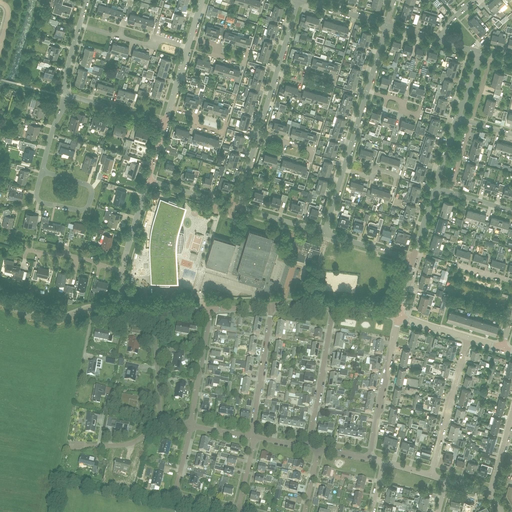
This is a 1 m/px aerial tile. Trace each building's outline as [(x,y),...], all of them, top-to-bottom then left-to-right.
[(56,0),(53,13),(61,15),(62,12),(70,14),(72,7),(62,4),(63,0),(56,0)] [(103,14),(105,6),(106,4),(102,3),(102,1),(99,0),(96,0),(95,6),(98,7),(96,12),(103,14)] [(245,9),(248,0),(241,0),(240,6),(246,7),(245,9)] [(252,7),(254,0),(248,0),(245,9),(248,9),(248,8),(252,9),(252,7)] [(261,12),(263,6),(260,5),(261,1),(257,0),(254,0),(252,7),(258,9),(257,12),(261,12)] [(500,9),(493,0),(488,5),(491,8),(489,10),(493,15),(498,11),(500,9)] [(501,0),(493,0),(500,9),(503,7),(505,5),(501,0)] [(185,10),(187,4),(179,1),(177,7),(175,7),(174,9),(174,10),(182,12),(183,9),(185,10)] [(380,9),(382,4),(373,1),(372,5),(368,4),(367,6),(380,9)] [(412,6),(405,4),(403,10),(412,13),(413,9),(420,11),(421,8),(412,6)] [(275,5),(273,11),(281,14),(283,8),(275,5)] [(108,16),(111,8),(105,6),(103,14),(108,16)] [(114,18),(117,10),(111,8),(108,16),(114,18)] [(123,11),(117,10),(114,18),(121,20),(123,11)] [(184,16),(181,15),(182,12),(174,10),(174,11),(173,13),(175,13),(173,20),(182,22),(184,16)] [(415,16),(416,14),(412,13),(403,10),(402,16),(405,17),(404,20),(407,21),(408,18),(411,19),(412,15),(415,16)] [(428,24),(431,12),(425,10),(424,13),(422,20),(424,21),(424,23),(428,24)] [(279,20),(281,14),(273,11),(271,17),(269,17),(267,16),(266,19),(268,19),(268,20),(275,22),(275,19),(279,20)] [(437,17),(438,14),(431,12),(428,24),(432,25),(433,23),(435,24),(437,17)] [(134,24),(137,15),(130,14),(128,22),(134,24)] [(140,26),(142,17),(137,15),(134,24),(140,26)] [(146,27),(149,17),(143,15),(142,17),(140,26),(146,27)] [(307,15),(306,16),(302,15),(299,25),(309,28),(310,27),(313,17),(307,15)] [(472,27),(481,19),(479,17),(477,15),(468,22),(472,27)] [(180,28),(182,22),(173,20),(166,17),(162,16),(160,22),(164,24),(164,21),(172,24),(172,26),(180,28)] [(155,21),(149,19),(149,17),(146,27),(152,29),(155,21)] [(318,30),(320,23),(321,20),(319,19),(313,17),(310,27),(318,30)] [(483,21),(481,19),(472,27),(476,32),(482,26),(480,24),(483,21)] [(62,39),(66,28),(60,26),(62,22),(56,20),(55,25),(58,25),(54,36),(62,39)] [(274,25),(275,22),(268,20),(267,25),(267,26),(269,26),(268,29),(277,32),(278,29),(277,28),(278,26),(274,25)] [(328,31),(331,22),(324,20),(323,24),(320,23),(318,30),(322,31),(322,28),(328,30),(328,31)] [(333,35),(337,24),(331,22),(328,31),(331,32),(330,34),(333,35)] [(339,36),(343,26),(337,24),(333,35),(335,36),(336,33),(340,34),(339,36)] [(485,24),(482,26),(476,32),(481,36),(487,31),(484,28),(487,26),(485,24)] [(211,36),(215,25),(214,25),(213,28),(210,27),(211,25),(208,25),(208,26),(205,34),(211,36)] [(221,35),(223,28),(220,27),(215,25),(211,36),(217,38),(219,34),(221,35)] [(349,27),(343,26),(339,36),(345,38),(348,39),(350,32),(347,31),(349,27)] [(229,41),(232,31),(231,33),(226,31),(226,29),(223,28),(221,35),(224,36),(223,39),(229,41)] [(276,36),(277,32),(268,29),(266,35),(264,34),(263,37),(269,39),(270,37),(274,38),(275,35),(276,36)] [(235,43),(238,35),(237,35),(238,33),(232,31),(229,41),(235,43)] [(497,43),(500,33),(499,33),(499,36),(496,35),(496,32),(494,31),(491,42),(497,43)] [(363,32),(361,38),(369,40),(371,34),(363,32)] [(503,34),(500,33),(497,43),(503,45),(506,34),(503,33),(503,34)] [(241,45),(243,37),(238,35),(235,43),(241,45)] [(249,39),(243,37),(241,45),(247,47),(248,43),(251,44),(253,37),(250,36),(249,39)] [(269,42),(269,39),(263,37),(262,40),(264,41),(262,47),(270,49),(272,43),(269,42)] [(367,46),(369,40),(361,38),(359,44),(357,43),(353,42),(352,44),(353,44),(353,45),(356,46),(363,48),(364,45),(367,46)] [(399,50),(401,43),(400,43),(400,42),(397,41),(397,42),(393,41),(393,42),(392,42),(391,44),(392,45),(390,51),(394,52),(395,49),(399,50)] [(118,49),(119,45),(120,43),(117,42),(116,45),(113,44),(111,51),(120,54),(121,50),(118,49)] [(409,57),(413,47),(405,44),(403,52),(407,54),(406,57),(409,57)] [(129,48),(119,45),(118,49),(121,50),(120,54),(127,56),(129,48)] [(56,60),(59,48),(52,46),(51,49),(49,49),(48,52),(50,53),(48,58),(56,60)] [(362,51),(363,48),(356,46),(353,55),(364,58),(366,52),(362,51)] [(269,55),(270,49),(262,47),(261,53),(269,55)] [(92,56),(94,51),(94,50),(86,48),(83,57),(87,58),(88,55),(92,56)] [(105,58),(107,52),(101,50),(94,48),(94,50),(94,51),(100,53),(100,54),(106,56),(105,58)] [(299,62),(302,52),(301,54),(296,53),(296,50),(292,48),(289,56),(294,58),(293,61),(299,62)] [(418,56),(418,58),(417,60),(421,61),(421,59),(424,50),(417,48),(415,56),(418,56)] [(139,55),(140,52),(134,50),(131,58),(141,60),(142,56),(139,55)] [(387,64),(395,66),(396,67),(397,62),(397,63),(401,52),(397,51),(394,61),(393,64),(393,66),(387,64)] [(429,51),(427,59),(426,61),(429,62),(430,60),(434,61),(435,61),(437,61),(438,58),(436,57),(437,54),(429,51)] [(149,54),(140,52),(139,55),(142,56),(141,60),(147,62),(149,54)] [(309,61),(311,54),(302,52),(299,62),(305,64),(306,61),(309,61)] [(267,62),(269,55),(261,53),(259,59),(256,58),(255,61),(262,63),(263,60),(267,62)] [(317,68),(320,57),(311,54),(309,61),(312,62),(311,66),(317,68)] [(89,66),(92,56),(88,55),(87,58),(83,57),(81,64),(89,66)] [(362,64),(364,58),(353,55),(355,56),(354,58),(352,59),(351,64),(358,66),(358,63),(362,64)] [(323,70),(326,60),(326,59),(320,57),(317,68),(323,70)] [(446,66),(448,67),(456,70),(458,63),(452,61),(453,59),(447,57),(445,62),(447,62),(446,66)] [(170,65),(171,61),(170,61),(162,58),(161,62),(159,61),(158,64),(165,66),(164,69),(168,70),(169,64),(170,65)] [(201,72),(204,60),(198,58),(196,66),(202,68),(201,72)] [(329,71),(331,63),(332,60),(330,59),(329,60),(329,61),(326,60),(323,70),(329,71)] [(210,73),(212,66),(209,65),(210,62),(204,60),(201,72),(203,72),(205,73),(205,72),(206,72),(210,73)] [(50,68),(51,64),(39,61),(38,65),(42,66),(41,69),(45,71),(45,72),(43,79),(51,81),(54,72),(55,70),(50,68)] [(408,70),(410,62),(406,61),(405,65),(402,64),(401,68),(408,70)] [(339,70),(341,64),(335,62),(334,64),(331,63),(329,71),(332,72),(335,73),(335,72),(336,69),(339,70)] [(261,68),(262,65),(255,63),(254,67),(254,68),(256,68),(255,72),(255,73),(263,76),(264,72),(265,69),(261,68)] [(167,72),(168,70),(164,69),(165,66),(158,64),(160,65),(158,72),(158,74),(166,76),(167,72)] [(220,73),(222,65),(216,64),(215,67),(212,66),(210,73),(213,74),(214,72),(214,71),(217,72),(220,73)] [(357,69),(358,66),(351,64),(350,67),(349,68),(350,70),(349,72),(349,73),(351,73),(351,74),(359,76),(360,72),(360,70),(357,69)] [(225,78),(228,67),(222,65),(220,73),(223,74),(222,77),(224,77),(224,78),(225,78)] [(422,68),(420,74),(426,75),(427,74),(428,75),(429,72),(429,71),(425,69),(426,66),(423,65),(422,68)] [(231,77),(234,69),(228,67),(225,78),(226,78),(227,78),(228,76),(231,77)] [(456,72),(456,70),(448,67),(447,72),(443,71),(442,72),(441,75),(447,77),(448,75),(454,76),(456,72)] [(86,77),(87,72),(88,71),(80,68),(78,72),(77,78),(80,79),(81,76),(86,77)] [(239,75),(239,72),(240,71),(234,69),(231,77),(237,78),(236,81),(240,82),(242,75),(239,75)] [(495,72),(493,78),(502,81),(504,75),(495,72)] [(261,81),(263,76),(255,73),(253,79),(250,78),(261,81)] [(357,82),(359,76),(351,74),(349,79),(357,82)] [(142,78),(130,75),(129,77),(138,79),(136,83),(140,84),(142,78)] [(387,83),(390,84),(392,78),(392,76),(389,75),(388,79),(382,77),(379,86),(386,88),(387,83)] [(447,80),(447,77),(441,75),(440,80),(444,81),(442,86),(438,84),(438,85),(451,88),(453,82),(447,80)] [(83,87),(86,77),(81,76),(80,79),(77,78),(75,84),(83,87)] [(259,88),(261,81),(250,78),(249,84),(248,87),(255,89),(256,86),(259,88)] [(397,93),(401,79),(395,78),(391,91),(397,93)] [(500,89),(502,81),(493,78),(491,85),(496,87),(494,93),(502,96),(503,93),(501,92),(502,90),(500,89)] [(156,79),(155,82),(152,81),(151,84),(159,86),(158,89),(161,91),(164,81),(156,79)] [(355,88),(357,82),(349,79),(347,85),(345,84),(344,88),(350,90),(351,87),(355,88)] [(404,93),(407,81),(401,79),(397,93),(397,92),(400,93),(401,92),(404,93)] [(106,90),(108,82),(102,80),(102,84),(98,83),(96,91),(102,92),(103,89),(106,90)] [(112,95),(114,87),(111,86),(111,84),(111,83),(109,82),(108,82),(106,90),(103,89),(102,92),(112,95)] [(415,97),(418,88),(419,84),(413,82),(409,95),(415,97)] [(160,97),(161,91),(158,89),(159,86),(151,84),(152,85),(151,87),(153,88),(151,94),(160,97)] [(286,93),(290,94),(292,86),(286,85),(285,88),(280,87),(278,94),(285,96),(286,93)] [(449,95),(451,88),(438,85),(437,89),(437,90),(436,91),(436,94),(434,93),(442,96),(443,93),(449,95)] [(298,100),(300,93),(297,92),(298,88),(292,86),(290,94),(295,96),(295,99),(298,100)] [(254,92),(255,89),(248,87),(247,90),(249,91),(248,97),(256,99),(257,93),(254,92)] [(424,89),(418,88),(415,97),(418,98),(419,97),(422,98),(424,89)] [(124,95),(125,91),(119,89),(116,97),(126,100),(127,96),(124,95)] [(307,102),(310,92),(304,90),(303,94),(300,93),(298,100),(307,102)] [(342,93),(345,94),(343,100),(351,102),(353,96),(349,95),(350,92),(343,90),(342,93)] [(135,93),(125,91),(124,95),(127,96),(126,100),(132,102),(135,93)] [(313,104),(316,93),(310,92),(307,102),(313,104)] [(191,106),(193,98),(194,95),(188,93),(184,104),(191,106)] [(201,105),(203,98),(202,97),(203,94),(201,93),(199,99),(193,98),(191,106),(197,108),(198,104),(201,105)] [(319,103),(322,95),(316,93),(313,104),(313,101),(319,103)] [(441,98),(442,96),(434,93),(433,93),(432,95),(435,96),(434,99),(435,99),(434,103),(445,107),(447,100),(441,98)] [(494,108),(496,101),(498,102),(499,98),(501,99),(502,96),(494,93),(492,100),(487,99),(485,105),(494,108)] [(328,97),(322,95),(319,103),(322,104),(322,107),(328,109),(330,102),(327,101),(328,97)] [(254,105),(256,99),(248,97),(246,103),(254,105)] [(33,115),(43,118),(46,107),(40,106),(41,101),(35,99),(32,99),(31,98),(29,107),(32,108),(35,109),(33,115)] [(208,111),(211,103),(205,101),(206,98),(203,98),(201,105),(203,105),(202,109),(208,111)] [(349,108),(351,102),(343,100),(342,103),(340,102),(340,105),(341,106),(349,108)] [(214,113),(217,105),(211,103),(208,111),(214,113)] [(214,113),(220,115),(224,103),(223,106),(217,105),(214,113)] [(230,113),(232,107),(229,106),(229,104),(224,103),(220,115),(226,116),(227,112),(230,113)] [(252,111),(254,105),(246,103),(244,109),(242,108),(241,111),(248,113),(248,110),(252,111)] [(443,113),(445,107),(434,103),(434,104),(437,104),(435,109),(432,108),(430,112),(436,114),(437,112),(443,113)] [(492,115),(494,108),(485,105),(483,112),(492,115)] [(347,114),(349,108),(341,106),(339,111),(337,110),(336,113),(343,115),(344,113),(347,114)] [(247,116),(248,113),(241,111),(239,110),(238,113),(238,114),(238,117),(241,118),(241,121),(249,123),(251,117),(247,116)] [(369,120),(375,122),(374,126),(377,127),(380,118),(377,117),(379,112),(376,111),(375,112),(372,111),(369,120)] [(83,122),(86,123),(88,118),(84,117),(85,116),(78,113),(76,118),(72,117),(68,128),(77,131),(80,121),(83,122)] [(342,118),(343,115),(336,113),(335,117),(335,116),(333,122),(336,123),(344,126),(346,119),(342,118)] [(440,120),(437,119),(438,117),(430,114),(429,120),(431,120),(430,124),(439,127),(440,124),(439,123),(440,120)] [(387,125),(390,116),(387,115),(387,116),(384,115),(381,123),(387,125)] [(390,129),(393,130),(396,118),(390,116),(387,125),(391,126),(390,129)] [(106,136),(108,129),(104,128),(106,122),(94,118),(91,127),(101,130),(99,134),(106,136)] [(38,132),(40,127),(32,125),(33,121),(32,120),(26,119),(24,124),(28,125),(25,137),(32,139),(35,140),(37,131),(38,132)] [(405,131),(408,121),(405,120),(405,121),(402,120),(399,129),(405,131)] [(247,129),(249,123),(241,121),(239,126),(236,125),(235,129),(242,131),(243,128),(247,129)] [(411,122),(408,121),(405,131),(412,133),(414,124),(411,123),(411,122)] [(278,132),(281,124),(275,122),(272,130),(278,132)] [(288,131),(290,124),(287,123),(286,126),(281,124),(278,132),(284,134),(286,130),(288,131)] [(342,132),(344,126),(336,123),(335,126),(333,126),(332,129),(334,129),(342,132)] [(124,137),(127,128),(115,124),(112,134),(124,137)] [(296,137),(299,127),(290,124),(288,131),(291,132),(290,135),(296,137)] [(438,130),(439,127),(430,124),(428,130),(436,132),(437,129),(438,130)] [(302,139),(304,131),(299,129),(300,127),(299,127),(296,137),(302,139)] [(180,141),(183,130),(177,128),(175,136),(174,138),(177,138),(177,136),(181,138),(180,140),(180,141)] [(308,141),(310,133),(308,132),(308,130),(305,129),(305,131),(304,131),(302,139),(308,141)] [(340,137),(342,132),(334,129),(332,135),(330,134),(329,137),(336,139),(337,136),(340,137)] [(189,143),(191,136),(188,135),(190,131),(183,130),(180,141),(186,142),(189,143)] [(310,133),(308,141),(314,143),(315,139),(318,140),(320,133),(311,130),(310,133)] [(146,142),(148,134),(137,131),(135,139),(146,142)] [(235,131),(234,134),(233,136),(234,137),(236,138),(235,140),(243,143),(244,137),(241,136),(242,133),(235,131)] [(199,143),(201,135),(195,133),(194,137),(191,136),(189,143),(192,144),(198,145),(199,143)] [(205,145),(207,137),(201,135),(199,143),(205,145)] [(435,138),(426,136),(425,135),(423,141),(434,145),(435,142),(434,141),(435,138)] [(485,141),(486,138),(479,136),(478,139),(475,138),(473,145),(481,147),(483,141),(485,141)] [(211,146),(213,138),(207,137),(205,145),(211,146)] [(335,142),(336,139),(329,137),(328,140),(330,141),(329,147),(337,149),(338,143),(335,142)] [(219,152),(221,145),(218,144),(219,140),(213,138),(211,146),(217,148),(216,151),(219,152)] [(72,156),(77,142),(71,140),(70,145),(62,142),(59,153),(62,154),(62,153),(72,156)] [(241,149),(243,143),(235,140),(234,144),(233,143),(231,145),(229,149),(236,151),(237,148),(241,149)] [(32,159),(34,150),(32,150),(30,149),(32,143),(22,141),(20,149),(24,150),(22,160),(31,162),(32,159)] [(365,158),(369,142),(366,141),(365,146),(364,149),(361,148),(359,155),(359,156),(365,158)] [(433,148),(434,145),(423,141),(421,147),(431,150),(432,147),(433,148)] [(377,150),(374,149),(371,149),(373,143),(369,142),(365,158),(370,160),(371,159),(372,156),(375,157),(377,150)] [(499,156),(503,143),(497,142),(495,150),(498,152),(497,155),(499,156)] [(506,154),(509,145),(503,143),(499,156),(500,156),(501,152),(506,154)] [(480,153),(481,147),(473,145),(471,150),(480,153)] [(236,153),(236,151),(229,149),(223,147),(222,150),(228,152),(227,155),(230,155),(229,158),(227,158),(237,161),(239,155),(236,153)] [(335,155),(337,149),(329,147),(327,153),(324,152),(323,155),(330,157),(331,154),(335,155)] [(430,153),(431,150),(421,147),(421,148),(420,151),(422,151),(421,154),(430,157),(431,154),(430,153)] [(478,159),(480,153),(471,150),(469,157),(472,158),(471,161),(478,163),(479,160),(478,159)] [(386,163),(389,152),(388,155),(386,154),(384,153),(379,151),(378,157),(381,158),(380,161),(383,162),(382,163),(385,164),(386,163)] [(391,166),(395,154),(394,156),(392,155),(392,153),(389,152),(386,163),(389,164),(388,165),(391,166)] [(269,164),(271,156),(265,154),(264,157),(260,156),(258,163),(262,164),(263,162),(269,164)] [(402,165),(404,159),(401,158),(398,157),(398,155),(395,154),(391,166),(392,165),(395,166),(394,167),(397,168),(398,167),(399,164),(402,165)] [(430,160),(430,157),(421,154),(419,160),(427,163),(428,160),(430,160)] [(86,156),(82,170),(90,172),(92,165),(95,166),(98,157),(91,155),(91,157),(86,156)] [(104,164),(102,170),(110,173),(114,160),(106,158),(107,156),(103,155),(100,163),(104,164)] [(277,169),(279,162),(276,162),(277,158),(271,156),(269,164),(275,166),(274,168),(277,169)] [(488,164),(496,167),(497,164),(495,163),(497,158),(490,156),(488,164)] [(324,161),(323,167),(331,169),(333,163),(329,162),(330,159),(323,157),(322,160),(324,161)] [(236,167),(237,161),(227,158),(224,167),(225,167),(231,169),(232,166),(236,167)] [(287,169),(289,161),(283,159),(282,163),(279,162),(277,169),(276,172),(276,173),(279,174),(280,170),(283,171),(284,169),(287,169)] [(199,171),(202,160),(203,160),(201,160),(200,163),(198,170),(193,169),(192,173),(186,171),(185,174),(184,173),(183,174),(182,174),(181,177),(181,178),(182,179),(187,180),(187,179),(192,181),(194,177),(197,178),(199,171)] [(292,171),(295,163),(289,161),(287,169),(292,171)] [(477,166),(478,163),(471,161),(470,163),(467,163),(466,169),(474,171),(476,165),(477,166)] [(139,164),(131,162),(127,176),(135,178),(139,164)] [(169,171),(168,174),(174,175),(176,170),(173,169),(174,165),(167,163),(165,170),(169,171)] [(298,173),(301,165),(295,163),(292,171),(298,173)] [(20,170),(17,182),(25,184),(29,172),(23,170),(24,167),(17,165),(16,170),(19,170),(19,169),(20,170)] [(307,167),(301,165),(298,173),(301,174),(301,176),(307,178),(309,171),(306,170),(307,167)] [(417,166),(416,172),(425,175),(426,172),(425,171),(426,168),(417,166)] [(329,175),(331,169),(323,167),(321,173),(318,172),(317,175),(324,177),(325,174),(329,175)] [(472,177),(474,171),(466,169),(464,175),(472,177)] [(424,178),(425,175),(416,172),(414,178),(422,181),(423,177),(424,178)] [(210,186),(213,175),(211,174),(209,178),(205,177),(204,181),(203,181),(202,184),(210,186)] [(324,180),(324,177),(317,175),(316,178),(319,179),(317,185),(325,187),(327,181),(324,180)] [(473,189),(475,181),(471,180),(472,177),(464,175),(462,181),(465,182),(464,185),(464,186),(473,189)] [(228,191),(231,183),(227,182),(228,179),(221,178),(218,188),(226,191),(226,190),(228,191)] [(491,192),(493,184),(487,182),(488,180),(483,179),(481,186),(485,187),(484,190),(491,192)] [(353,196),(358,182),(352,180),(352,181),(351,181),(349,188),(351,188),(351,191),(352,192),(351,195),(353,196)] [(364,183),(358,182),(353,196),(356,197),(357,193),(358,194),(359,191),(361,191),(361,194),(364,195),(366,189),(363,188),(364,185),(363,185),(364,183)] [(412,187),(411,192),(419,195),(421,188),(415,186),(415,184),(409,182),(408,186),(412,187)] [(501,192),(503,185),(500,184),(499,185),(493,184),(491,192),(497,194),(498,191),(501,192)] [(21,202),(23,193),(16,191),(17,187),(9,185),(7,191),(10,192),(8,198),(21,202)] [(324,193),(325,187),(317,185),(316,191),(313,190),(312,193),(319,195),(320,192),(324,193)] [(509,197),(511,189),(505,187),(506,186),(503,185),(501,192),(504,192),(503,195),(509,197)] [(374,202),(378,188),(378,189),(375,188),(376,187),(373,186),(372,187),(371,190),(368,189),(366,195),(369,196),(369,197),(373,198),(372,201),(374,202)] [(382,197),(384,191),(381,190),(382,189),(378,188),(374,202),(375,202),(375,199),(378,200),(377,202),(380,203),(382,197)] [(122,206),(127,193),(117,190),(113,204),(122,206)] [(261,201),(263,195),(266,196),(267,191),(262,190),(261,193),(255,192),(253,199),(261,201)] [(384,190),(384,191),(382,197),(385,198),(384,203),(387,203),(387,202),(390,203),(392,197),(389,196),(390,193),(387,192),(388,191),(384,190)] [(417,201),(419,195),(411,192),(410,192),(407,191),(406,196),(405,196),(404,200),(410,202),(411,199),(417,201)] [(273,197),(271,204),(279,207),(281,201),(286,202),(288,196),(282,194),(281,199),(273,197)] [(159,285),(169,285),(169,283),(177,282),(175,254),(176,254),(177,252),(181,251),(182,248),(183,244),(184,240),(184,236),(184,232),(179,231),(179,228),(178,227),(185,207),(177,205),(178,203),(169,200),(168,202),(161,200),(154,221),(153,226),(152,231),(151,235),(151,239),(151,241),(150,243),(150,244),(150,249),(150,255),(152,283),(159,283),(159,285)] [(303,208),(305,202),(299,200),(298,204),(292,203),(290,210),(298,212),(300,207),(303,208)] [(409,205),(410,202),(404,200),(402,205),(406,206),(405,211),(413,213),(415,206),(409,205)] [(444,202),(442,208),(451,211),(453,204),(444,202)] [(316,218),(319,210),(316,209),(317,206),(309,204),(307,211),(311,212),(309,216),(313,217),(316,218)] [(109,208),(108,211),(107,211),(105,218),(109,219),(108,225),(116,227),(120,215),(115,214),(116,210),(109,208)] [(449,217),(451,211),(442,208),(440,214),(449,217)] [(11,228),(14,218),(10,217),(10,214),(10,209),(4,210),(2,215),(4,216),(2,226),(11,228)] [(471,221),(474,212),(468,210),(465,219),(470,220),(469,223),(468,226),(470,227),(471,224),(472,221),(471,221)] [(411,220),(413,213),(405,211),(404,215),(400,214),(398,219),(404,221),(405,218),(411,220)] [(349,219),(350,215),(342,212),(341,217),(341,216),(338,224),(346,227),(349,219)] [(477,223),(480,214),(474,212),(471,221),(472,221),(475,222),(475,225),(477,226),(478,223),(477,223)] [(35,229),(37,215),(32,214),(26,213),(24,227),(32,228),(35,229)] [(486,216),(480,214),(477,223),(478,223),(482,224),(481,227),(485,228),(487,222),(484,221),(486,216)] [(48,223),(49,218),(42,216),(41,223),(44,224),(43,231),(59,234),(60,225),(48,223)] [(495,228),(498,219),(492,217),(490,223),(487,222),(485,228),(488,229),(489,226),(493,228),(493,230),(495,231),(496,228),(495,228)] [(363,224),(364,221),(364,220),(361,219),(355,218),(354,222),(355,222),(353,229),(361,231),(363,224)] [(383,219),(380,218),(378,223),(377,223),(376,224),(375,224),(375,223),(370,222),(369,222),(368,226),(369,226),(367,233),(375,235),(377,228),(380,229),(383,219)] [(439,218),(437,224),(446,227),(448,221),(439,218)] [(501,230),(504,221),(498,219),(495,228),(496,228),(499,229),(498,232),(501,233),(502,230),(501,230)] [(510,223),(504,221),(501,230),(502,230),(505,231),(504,234),(509,235),(511,229),(508,228),(510,223)] [(70,228),(69,234),(68,239),(72,240),(73,235),(74,231),(84,233),(86,225),(74,223),(74,224),(69,223),(68,227),(70,228)] [(444,234),(446,227),(437,224),(435,231),(444,234)] [(394,235),(396,227),(391,226),(390,231),(383,229),(381,237),(389,240),(391,234),(394,235)] [(242,237),(240,245),(235,244),(214,237),(205,265),(227,271),(227,270),(232,272),(232,274),(239,276),(239,278),(238,280),(259,286),(258,288),(265,290),(265,288),(271,290),(273,282),(269,280),(275,261),(280,244),(272,242),(273,238),(249,231),(246,238),(242,237)] [(404,244),(406,237),(405,237),(406,234),(398,231),(395,241),(404,244)] [(112,238),(104,236),(102,235),(101,238),(104,239),(102,243),(103,243),(102,248),(110,250),(111,245),(110,245),(112,238)] [(434,235),(432,241),(441,244),(443,237),(434,235)] [(296,257),(306,259),(308,249),(310,250),(309,254),(316,256),(319,246),(313,244),(313,241),(298,237),(295,246),(298,247),(296,257)] [(439,250),(441,244),(432,241),(430,247),(436,249),(435,253),(441,255),(442,251),(439,250)] [(462,258),(466,245),(463,244),(461,250),(457,249),(455,256),(462,258)] [(471,253),(467,252),(469,246),(466,245),(462,258),(468,260),(471,253)] [(488,258),(485,257),(486,251),(483,250),(482,254),(482,256),(481,256),(479,264),(486,266),(488,258)] [(506,263),(502,262),(505,254),(504,254),(504,252),(502,251),(501,253),(497,269),(503,271),(506,263)] [(497,269),(501,253),(499,253),(498,252),(496,260),(492,259),(490,267),(497,269)] [(348,268),(352,254),(347,253),(343,266),(348,268)] [(479,264),(481,256),(475,254),(473,262),(479,264)] [(427,258),(425,264),(433,267),(437,268),(437,265),(434,264),(435,261),(438,262),(439,259),(432,257),(431,260),(427,258)] [(13,265),(14,262),(4,260),(4,263),(6,264),(4,271),(14,273),(13,280),(22,282),(22,279),(25,280),(26,272),(24,271),(19,270),(20,266),(13,265)] [(338,281),(336,289),(367,296),(369,287),(366,287),(367,282),(374,284),(377,272),(379,272),(381,264),(373,262),(373,264),(360,261),(358,269),(352,268),(351,273),(346,272),(345,274),(337,272),(335,281),(338,281)] [(432,272),(433,267),(425,264),(423,270),(432,272)] [(323,265),(321,272),(330,274),(331,267),(323,265)] [(47,278),(49,270),(38,267),(37,272),(34,272),(32,279),(37,280),(37,276),(47,278)] [(64,286),(67,274),(58,272),(55,284),(64,286)] [(422,274),(420,280),(429,282),(430,276),(422,274)] [(80,277),(79,281),(77,280),(75,285),(78,286),(77,289),(80,290),(79,294),(84,295),(84,291),(85,291),(88,279),(80,277)] [(446,284),(447,279),(441,277),(440,280),(438,280),(437,282),(432,281),(431,283),(438,285),(442,286),(445,287),(446,284)] [(427,288),(429,282),(420,280),(419,286),(427,288)] [(106,287),(107,283),(97,281),(96,285),(93,285),(92,291),(105,294),(107,287),(106,287)] [(422,295),(420,302),(427,304),(429,300),(432,302),(434,296),(427,294),(426,297),(422,295)] [(426,308),(427,304),(420,302),(418,309),(422,310),(421,313),(428,315),(430,309),(426,308)] [(239,315),(238,323),(242,324),(243,317),(249,318),(253,318),(254,317),(258,317),(258,316),(253,316),(250,315),(249,316),(242,315),(242,316),(239,315)] [(219,318),(217,326),(221,326),(220,330),(236,333),(237,329),(233,328),(234,326),(230,326),(231,320),(219,318)] [(195,330),(196,325),(190,324),(189,327),(181,325),(181,324),(177,323),(176,331),(183,332),(182,333),(188,334),(189,329),(195,330)] [(113,336),(109,335),(109,333),(96,330),(94,338),(107,341),(107,342),(111,342),(113,336)] [(321,340),(322,332),(316,331),(312,330),(311,334),(315,335),(314,339),(321,340)] [(413,330),(411,338),(417,340),(419,332),(413,330)] [(225,341),(226,336),(222,335),(215,334),(214,337),(213,342),(214,342),(221,343),(224,343),(225,343),(225,341)] [(344,340),(344,337),(344,336),(342,336),(337,335),(335,342),(348,344),(348,343),(349,343),(350,341),(349,341),(344,340)] [(432,344),(434,337),(430,336),(429,340),(427,340),(426,342),(429,343),(432,344)] [(137,354),(139,343),(140,343),(141,339),(135,338),(129,337),(128,341),(130,342),(127,352),(137,354)] [(248,343),(247,346),(256,347),(257,339),(251,338),(250,343),(248,343)] [(415,347),(417,340),(411,338),(409,345),(415,347)] [(457,345),(454,344),(455,341),(448,339),(447,340),(448,340),(447,341),(447,342),(448,343),(450,343),(449,347),(442,345),(441,348),(455,351),(457,345)] [(342,350),(343,343),(348,344),(335,342),(334,349),(342,350)] [(255,354),(256,347),(247,346),(247,349),(249,349),(248,353),(255,354)] [(381,355),(382,349),(372,347),(371,351),(375,351),(375,354),(381,355)] [(454,357),(455,351),(441,348),(441,351),(448,352),(447,356),(454,357)] [(284,352),(284,351),(275,349),(274,358),(280,359),(281,352),(284,352)] [(211,357),(216,357),(215,360),(223,362),(223,358),(220,358),(221,351),(212,350),(211,357)] [(317,359),(318,352),(307,350),(311,351),(310,357),(317,359)] [(471,357),(480,360),(481,356),(479,355),(480,352),(473,350),(471,357)] [(172,368),(175,368),(174,372),(180,373),(180,369),(182,356),(183,356),(184,352),(177,351),(176,355),(174,355),(172,368)] [(346,357),(350,358),(350,354),(344,353),(342,353),(341,356),(333,355),(332,361),(345,363),(346,357)] [(379,367),(380,360),(371,358),(369,365),(373,366),(379,367)] [(96,363),(98,363),(98,364),(101,365),(102,361),(99,360),(93,359),(92,362),(89,361),(87,374),(94,375),(96,363)] [(247,359),(246,363),(241,362),(241,365),(252,367),(254,360),(247,359)] [(307,364),(307,362),(307,361),(310,362),(302,360),(302,361),(301,361),(301,360),(299,360),(299,362),(301,362),(300,366),(306,367),(306,371),(305,373),(310,374),(310,371),(314,372),(315,365),(307,364)] [(484,369),(485,366),(480,364),(474,363),(473,366),(469,365),(467,372),(474,374),(474,373),(477,374),(478,368),(481,369),(481,368),(484,369)] [(134,381),(136,371),(138,372),(139,366),(126,364),(125,369),(127,369),(125,380),(134,381)] [(221,371),(218,370),(218,366),(210,364),(208,371),(213,372),(212,375),(219,376),(221,371)] [(251,375),(252,367),(241,365),(240,368),(245,369),(245,374),(251,375)] [(448,375),(450,369),(433,365),(435,366),(435,368),(439,369),(439,370),(442,370),(441,374),(448,375)] [(313,383),(314,377),(300,374),(298,382),(304,383),(304,382),(313,383)] [(330,374),(329,380),(342,382),(342,380),(337,379),(338,375),(330,374)] [(473,379),(472,379),(466,377),(464,384),(470,386),(473,387),(475,380),(478,381),(480,377),(474,376),(473,379)] [(444,387),(445,381),(435,378),(434,382),(430,381),(428,381),(427,383),(444,387)] [(219,385),(219,381),(207,379),(205,388),(212,389),(213,384),(219,385)] [(505,379),(503,387),(509,388),(511,381),(505,379)] [(187,391),(183,390),(184,386),(185,386),(186,382),(179,381),(179,385),(176,385),(174,397),(182,399),(182,395),(186,396),(187,391)] [(369,389),(375,390),(376,384),(366,382),(363,381),(363,384),(364,384),(365,385),(366,387),(367,388),(369,389)] [(486,387),(484,392),(488,393),(494,394),(494,392),(492,391),(489,390),(489,388),(490,383),(487,382),(486,387)] [(442,393),(444,387),(427,383),(429,383),(428,386),(429,386),(433,387),(433,388),(436,388),(435,391),(442,393)] [(104,396),(106,388),(94,386),(91,401),(99,403),(101,396),(104,396)] [(507,396),(509,388),(503,387),(501,394),(507,396)] [(462,389),(461,396),(472,399),(473,395),(470,394),(470,391),(462,389)] [(273,400),(275,392),(268,391),(267,399),(272,400),(272,402),(277,403),(278,403),(278,400),(273,400)] [(338,398),(334,397),(334,394),(335,394),(330,393),(327,393),(326,399),(338,401),(338,398)] [(138,398),(132,397),(133,394),(130,394),(130,397),(122,395),(120,406),(128,408),(136,410),(138,402),(137,402),(138,398)] [(310,399),(303,398),(302,398),(303,395),(296,394),(296,397),(300,398),(298,406),(304,407),(305,405),(309,406),(310,399)] [(471,402),(472,399),(461,396),(459,403),(467,405),(468,401),(471,402)] [(440,405),(441,399),(431,397),(430,400),(426,399),(425,402),(440,405)] [(208,413),(209,406),(208,406),(210,399),(204,398),(203,401),(205,402),(204,405),(202,405),(201,411),(208,413)] [(500,398),(498,406),(504,407),(506,400),(500,398)] [(337,407),(338,401),(326,399),(325,406),(328,406),(328,409),(335,411),(335,407),(337,407)] [(267,423),(271,402),(265,401),(265,404),(264,407),(267,407),(266,415),(263,415),(261,422),(267,423)] [(438,411),(440,405),(425,402),(425,404),(428,405),(432,406),(431,410),(438,411)] [(227,409),(228,406),(221,404),(221,408),(219,415),(226,416),(227,409)] [(250,410),(251,407),(246,406),(245,409),(245,412),(241,412),(240,418),(248,420),(250,410)] [(502,415),(504,407),(498,406),(496,413),(502,415)] [(304,429),(305,422),(302,422),(302,421),(304,413),(307,413),(308,409),(301,408),(300,411),(300,415),(299,419),(297,428),(304,429)] [(458,408),(456,414),(464,416),(466,410),(458,408)] [(285,426),(287,412),(286,412),(285,416),(284,416),(284,419),(280,418),(279,425),(285,426)] [(97,419),(94,418),(94,414),(87,413),(86,417),(87,417),(86,421),(88,422),(86,432),(94,434),(97,419)] [(466,416),(464,416),(456,414),(454,420),(462,422),(463,419),(465,420),(466,416)] [(495,417),(493,421),(492,421),(491,424),(489,423),(499,426),(501,418),(495,417)] [(345,437),(348,418),(345,418),(345,422),(344,422),(344,423),(343,429),(340,428),(338,435),(339,436),(339,437),(341,438),(342,436),(345,437)] [(363,440),(364,433),(366,434),(367,429),(365,429),(362,428),(362,427),(363,422),(366,423),(367,419),(361,418),(360,422),(357,439),(363,440)] [(126,431),(128,423),(121,422),(121,421),(113,420),(111,426),(116,427),(115,430),(120,431),(120,430),(126,431)] [(357,439),(360,422),(357,421),(357,425),(356,425),(355,431),(352,431),(351,438),(357,439)] [(434,429),(435,423),(425,421),(424,424),(423,427),(427,428),(434,429)] [(497,433),(499,426),(489,423),(488,426),(492,427),(491,432),(497,433)] [(332,432),(333,425),(324,424),(324,427),(319,426),(318,432),(327,433),(327,431),(332,432)] [(452,424),(450,430),(458,432),(460,426),(452,424)] [(475,428),(466,425),(465,428),(465,429),(474,431),(473,434),(474,429),(475,428)] [(462,439),(464,434),(458,432),(450,430),(448,437),(456,439),(455,444),(465,446),(467,441),(462,439)] [(389,446),(392,435),(392,437),(385,435),(383,444),(389,446)] [(398,439),(394,438),(394,436),(392,435),(389,446),(395,448),(398,439)] [(497,438),(496,438),(496,437),(490,436),(489,439),(483,437),(482,441),(494,445),(495,441),(496,441),(497,439),(497,438)] [(209,440),(202,438),(200,445),(212,447),(212,444),(208,443),(209,440)] [(167,456),(170,443),(160,440),(160,444),(161,444),(159,454),(167,456)] [(406,451),(409,441),(407,440),(406,442),(403,441),(400,449),(406,451)] [(412,442),(409,441),(406,451),(413,453),(415,444),(412,443),(412,442)] [(492,452),(494,445),(482,441),(481,445),(487,447),(486,451),(492,452)] [(476,443),(471,442),(469,448),(478,451),(479,448),(475,446),(476,443)] [(207,449),(209,449),(210,447),(212,448),(212,447),(200,445),(199,451),(206,453),(207,449)] [(429,458),(431,451),(425,449),(426,446),(422,445),(420,452),(421,452),(420,455),(429,458)] [(231,446),(231,449),(230,449),(229,451),(230,451),(230,452),(233,453),(232,456),(236,457),(237,457),(237,454),(238,454),(239,448),(231,446)] [(217,456),(218,453),(218,452),(219,449),(215,448),(214,451),(214,452),(215,452),(208,451),(208,453),(212,454),(211,457),(217,459),(217,456)] [(465,459),(468,460),(469,454),(470,450),(466,449),(463,457),(459,456),(455,466),(462,468),(465,461),(464,461),(465,459)] [(236,460),(229,458),(230,455),(221,453),(218,453),(217,456),(220,457),(220,458),(228,460),(227,464),(235,466),(236,460)] [(274,460),(275,457),(262,453),(260,460),(270,463),(271,459),(274,460)] [(450,465),(453,455),(446,453),(443,462),(450,465)] [(473,472),(474,469),(477,470),(478,465),(474,463),(475,461),(471,460),(473,455),(469,454),(468,460),(470,460),(470,462),(469,462),(466,470),(473,472)] [(131,462),(132,458),(117,455),(116,458),(112,457),(108,472),(113,474),(115,464),(122,466),(121,469),(129,471),(127,476),(129,477),(130,477),(132,477),(135,463),(131,462)] [(95,474),(98,463),(95,462),(95,460),(81,456),(80,460),(80,459),(79,464),(93,468),(92,473),(95,474)] [(197,456),(196,462),(207,464),(208,461),(205,461),(206,458),(197,456)] [(302,470),(303,464),(291,461),(289,460),(288,464),(293,465),(292,468),(295,469),(302,470)] [(206,467),(207,464),(196,462),(194,468),(203,470),(204,466),(206,467)] [(234,471),(225,468),(226,466),(221,465),(216,463),(215,466),(214,470),(221,472),(224,472),(223,475),(232,477),(234,471)] [(482,464),(479,474),(485,476),(487,472),(491,473),(493,467),(482,464)] [(277,469),(277,467),(276,467),(269,465),(268,467),(266,467),(259,465),(257,472),(264,473),(265,470),(274,472),(275,470),(276,470),(276,469),(277,469)] [(329,479),(327,485),(327,486),(332,487),(334,478),(329,477),(331,470),(325,469),(322,478),(329,479)] [(151,485),(150,489),(154,490),(155,486),(159,488),(163,474),(154,472),(151,485)] [(199,481),(196,480),(197,478),(199,478),(202,479),(203,475),(200,475),(197,474),(194,473),(191,473),(190,479),(191,479),(190,481),(189,481),(188,485),(189,485),(189,486),(193,487),(192,488),(193,488),(197,489),(200,490),(201,484),(198,483),(199,481)] [(300,476),(294,474),(293,474),(289,473),(287,479),(299,482),(300,476)] [(358,481),(357,483),(364,485),(366,479),(356,476),(355,480),(358,481)] [(225,487),(226,484),(228,484),(229,479),(221,477),(220,483),(218,488),(217,493),(221,494),(222,490),(224,490),(223,494),(232,497),(233,489),(225,487)] [(296,493),(298,486),(290,484),(286,483),(285,487),(289,488),(289,491),(296,493)] [(363,492),(364,485),(357,483),(356,487),(348,485),(346,490),(352,491),(352,489),(355,489),(355,490),(363,492)] [(396,492),(397,489),(398,486),(393,485),(392,488),(389,487),(388,487),(387,488),(387,490),(387,491),(388,491),(387,493),(402,497),(403,494),(396,492)] [(330,493),(332,487),(327,486),(326,490),(320,489),(317,498),(324,499),(327,500),(329,493),(330,493)] [(259,500),(260,494),(263,495),(264,490),(257,488),(256,493),(257,493),(256,495),(252,494),(250,501),(256,503),(256,505),(260,506),(261,500),(259,500)] [(397,500),(398,496),(402,497),(387,493),(386,500),(394,502),(395,499),(397,500)] [(429,497),(422,495),(420,495),(419,496),(418,497),(417,498),(416,498),(415,497),(414,500),(428,503),(429,497)] [(288,503),(287,503),(283,502),(281,507),(285,508),(285,510),(293,511),(296,499),(290,498),(288,503)] [(406,506),(408,498),(404,498),(404,499),(405,500),(405,501),(403,501),(403,503),(397,502),(396,504),(400,505),(405,507),(406,506)] [(408,498),(406,506),(416,509),(412,508),(413,505),(407,503),(408,498)] [(359,508),(360,502),(348,499),(347,502),(353,503),(352,506),(359,508)] [(426,510),(428,503),(414,500),(417,501),(417,503),(419,504),(418,507),(426,510)] [(450,507),(454,508),(453,510),(454,511),(455,511),(454,511),(455,511),(457,511),(458,509),(459,509),(460,502),(452,500),(450,507)]
